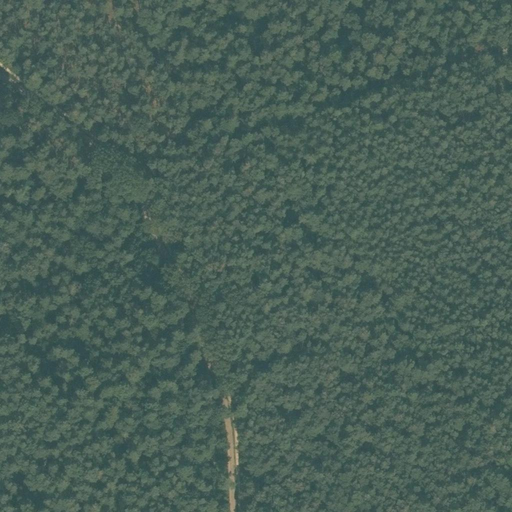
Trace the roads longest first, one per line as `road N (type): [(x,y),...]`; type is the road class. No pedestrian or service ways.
road 1 (track): [(143,162),(511,42)]
road 2 (track): [(239,511),(234,418),(220,364),(152,224),(143,162)]
road 3 (track): [(143,162),(0,61)]
road 4 (track): [(0,206),(145,182)]
